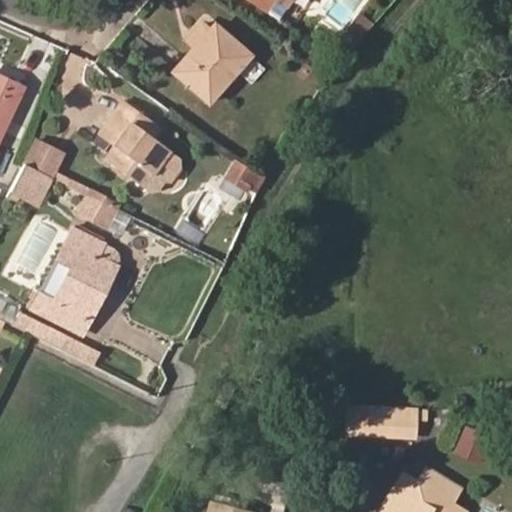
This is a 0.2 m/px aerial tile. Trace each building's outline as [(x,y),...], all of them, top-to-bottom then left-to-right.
[(255,0),(278,16),(289,0),(255,0)] [(249,53),(215,23),(173,69),(208,100),(249,53)] [(0,134),(23,86),(0,74),(0,134)] [(119,134),(112,144),(103,155),(143,184),(169,149),(153,137),(140,128),(148,118),(124,100),(106,124),(119,134)] [(153,137),(160,127),(148,118),(140,128),(153,137)] [(106,124),(99,134),(112,144),(119,134),(106,124)] [(51,174),(61,155),(30,138),(23,160),(26,161),(51,174)] [(256,186),(261,175),(235,156),(224,174),(241,183),(244,178),(256,186)] [(11,192),(36,205),(52,175),(51,174),(26,161),(11,192)] [(73,212),(103,228),(116,207),(85,192),(73,212)] [(96,257),(103,242),(73,228),(59,257),(72,264),(64,281),(50,274),(33,308),(75,328),(82,315),(91,320),(99,304),(93,301),(112,265),(96,257)] [(59,257),(50,274),(64,281),(72,264),(59,257)] [(99,304),(117,268),(112,265),(93,301),(99,304)] [(42,339),(48,328),(19,313),(12,324),(30,333),(42,339)] [(419,430),(420,407),(365,404),(364,427),(419,430)] [(414,478),(404,495),(393,488),(378,511),(462,511),(464,509),(456,504),(461,493),(420,468),(414,478)] [(414,478),(403,471),(393,488),(404,495),(414,478)] [(251,511),(252,509),(210,500),(206,511),(251,511)]
